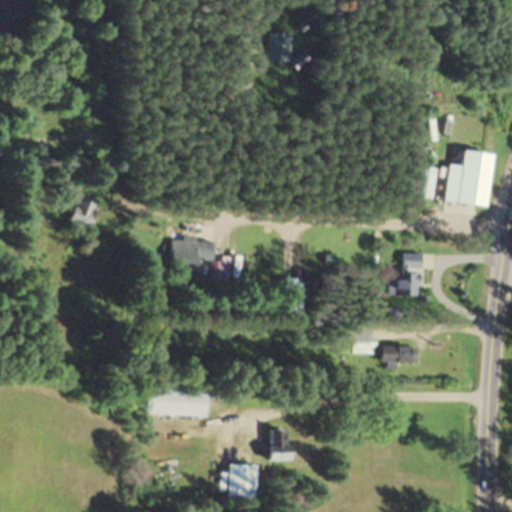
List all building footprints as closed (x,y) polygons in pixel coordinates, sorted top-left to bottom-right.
[(284,60),(283,33),(262,34),(262,60),(284,60)] [(498,154),(465,149),(458,204),(491,208),(498,154)] [(90,232),(101,204),(80,196),(69,223),(90,232)] [(231,257),(239,257),(239,235),(231,235),(231,257)] [(170,239),(167,271),(199,273),(200,260),(213,261),(215,242),(170,239)] [(423,255),(399,253),(397,296),(413,296),(414,272),(423,272),(423,255)] [(418,363),(418,346),(378,346),(378,363),(418,363)] [(210,388),(144,387),(144,415),(210,416),(210,388)] [(291,430),(268,430),(268,461),(291,461),(291,430)] [(227,465),(227,499),(258,499),(258,465),(227,465)]
